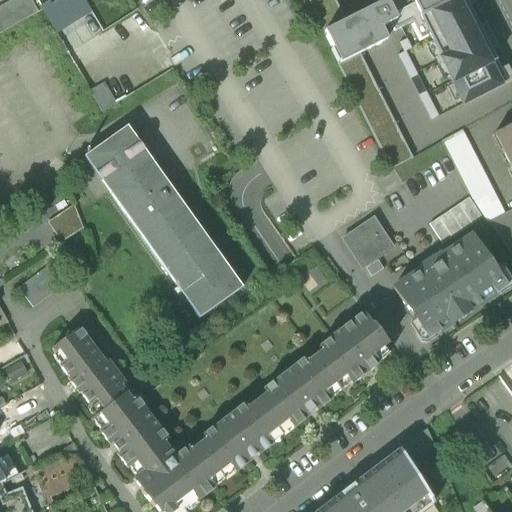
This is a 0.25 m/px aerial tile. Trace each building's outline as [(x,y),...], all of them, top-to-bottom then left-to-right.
[(35,0),(18,0),(0,10),(0,34),(13,27),(41,11),(35,0)] [(334,0),(307,0),(324,34),(346,23),(334,0)] [(394,33),(419,21),(409,0),(391,0),(386,3),(396,22),(390,25),(394,33)] [(409,0),(419,21),(463,106),(511,81),(511,78),(507,68),(500,72),(489,52),(496,48),(485,25),(478,29),(474,31),(464,11),(467,9),(475,5),(471,0),(409,0)] [(338,65),(339,66),(359,55),(386,43),(380,30),(390,25),(396,22),(386,3),(346,23),(324,34),(323,35),(338,65)] [(478,29),(467,9),(464,11),(474,31),(478,29)] [(405,53),(406,53),(412,50),(407,41),(399,45),(403,54),(405,53)] [(438,118),(406,53),(405,53),(403,54),(397,57),(431,122),(438,118)] [(412,160),(368,72),(359,55),(339,66),(338,65),(337,65),(346,83),(390,170),(390,171),(393,170),(412,160)] [(106,84),(92,92),(103,111),(117,103),(106,84)] [(511,170),(511,126),(494,136),(511,170)] [(175,287),(199,321),(242,290),(218,256),(217,257),(152,164),(127,129),(84,159),(101,184),(102,183),(175,287)] [(474,205),(487,225),(489,224),(489,223),(504,216),(461,132),(442,143),(451,161),(460,180),(471,201),(471,202),(472,202),(474,205)] [(482,219),(468,199),(429,226),(442,246),(482,219)] [(73,208),(48,224),(61,244),(82,231),(73,208)] [(511,256),(511,226),(505,215),(504,216),(489,223),(489,224),(511,257),(511,256)] [(342,241),(362,270),(392,249),(373,220),(342,241)] [(493,288),(501,283),(471,238),(441,258),(440,256),(422,268),(423,270),(393,290),(427,341),(468,314),(465,309),(477,301),(480,306),(497,295),(493,288)] [(18,290),(33,310),(71,281),(57,262),(18,290)] [(365,271),(371,279),(383,271),(377,263),(365,271)] [(307,290),(322,283),(316,271),(301,279),(307,290)] [(493,288),(497,295),(506,290),(501,283),(493,288)] [(143,398),(141,396),(136,400),(167,441),(164,444),(171,454),(175,459),(188,449),(190,453),(198,447),(205,442),(202,438),(244,407),(247,411),(256,403),(265,396),(262,393),(304,361),(307,364),(314,359),(321,353),(318,350),(331,340),(330,340),(332,339),(306,305),(297,293),(287,295),(274,304),(272,301),(143,398)] [(465,309),(468,314),(480,306),(477,301),(465,309)] [(0,329),(8,325),(0,309),(0,329)] [(363,316),(362,315),(332,339),(330,340),(331,340),(318,350),(321,353),(314,359),(340,393),(335,386),(344,378),(350,385),(351,387),(379,366),(378,364),(373,357),(383,350),(388,346),(373,326),(372,328),(363,316)] [(91,422),(127,395),(121,388),(125,385),(124,384),(108,362),(105,365),(86,340),(79,330),(71,336),(70,336),(66,335),(65,340),(52,351),(55,356),(59,353),(66,362),(60,367),(59,367),(68,379),(67,380),(70,384),(76,392),(79,396),(81,395),(90,408),(93,405),(101,414),(94,419),(91,422)] [(373,357),(378,364),(388,356),(383,350),(373,357)] [(59,353),(55,356),(53,357),(60,367),(66,362),(59,353)] [(262,393),(265,396),(256,403),(282,438),(282,437),(276,429),(286,422),(292,430),(293,431),(308,420),(306,417),(304,414),(312,408),(314,411),(316,413),(331,402),(330,400),(324,394),(334,386),(339,393),(340,394),(340,393),(314,359),(307,364),(304,361),(262,393)] [(20,363),(5,371),(11,383),(27,375),(20,363)] [(511,369),(499,378),(511,394),(511,369)] [(335,386),(340,393),(350,385),(344,378),(335,386)] [(72,395),(76,392),(70,384),(66,387),(72,395)] [(324,394),(330,400),(339,393),(334,386),(324,394)] [(133,481),(134,482),(171,454),(164,444),(167,441),(136,400),(132,403),(127,395),(91,422),(92,423),(93,422),(100,417),(107,426),(100,431),(99,432),(110,447),(112,446),(118,442),(124,450),(118,454),(116,456),(128,471),(129,469),(137,464),(144,473),(136,479),(133,481)] [(202,438),(205,442),(198,447),(224,482),(224,481),(219,474),(228,467),(234,474),(235,475),(250,464),(248,462),(246,459),(254,452),(256,456),(258,458),(273,446),(272,445),(266,437),(275,429),(281,437),(282,438),(256,403),(247,411),(244,407),(202,438)] [(94,419),(101,414),(93,405),(90,408),(87,410),(94,419)] [(304,414),(306,417),(314,411),(312,408),(304,414)] [(93,422),(100,431),(107,426),(100,417),(93,422)] [(276,429),(282,437),(292,430),(286,422),(276,429)] [(266,437),(272,445),(281,437),(275,429),(266,437)] [(426,431),(399,451),(415,477),(438,460),(426,431)] [(118,442),(112,446),(118,454),(124,450),(118,442)] [(224,482),(198,447),(190,453),(188,449),(175,459),(171,454),(134,482),(134,483),(137,481),(144,489),(140,491),(142,493),(141,494),(153,510),(154,509),(156,511),(182,511),(179,508),(193,497),(197,503),(198,504),(215,490),(214,489),(208,482),(218,475),(223,482),(224,482)] [(406,511),(428,496),(415,477),(399,451),(353,486),(354,488),(341,498),(340,496),(318,511),(406,511)] [(246,459),(248,462),(256,456),(254,452),(246,459)] [(0,460),(0,473),(5,483),(18,476),(7,456),(0,460)] [(129,469),(136,479),(144,473),(137,464),(129,469)] [(219,474),(224,481),(234,474),(228,467),(219,474)] [(208,482),(214,489),(223,482),(218,475),(208,482)] [(137,481),(134,483),(140,491),(144,489),(137,481)] [(0,485),(0,511),(31,511),(22,489),(6,496),(1,485),(0,485)] [(252,511),(262,511),(276,502),(265,486),(228,511),(248,511),(251,510),(252,511)] [(424,511),(433,505),(428,496),(406,511),(424,511)] [(179,508),(182,511),(185,511),(186,511),(189,511),(196,507),(195,504),(197,503),(193,497),(179,508)]
